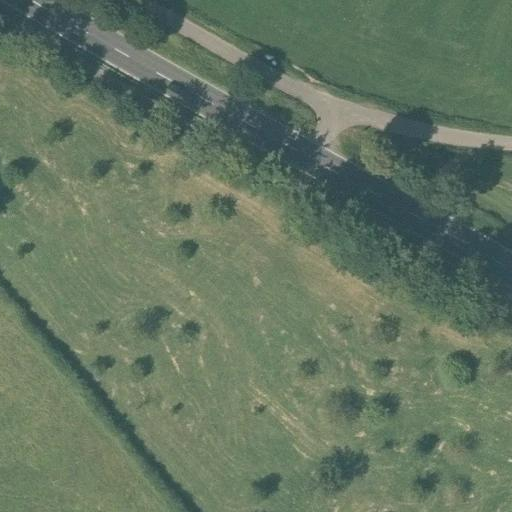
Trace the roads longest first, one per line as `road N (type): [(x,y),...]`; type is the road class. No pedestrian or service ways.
road 1 (primary): [(26,0),(309,159)]
road 2 (unclassified): [(351,116),(511,142)]
